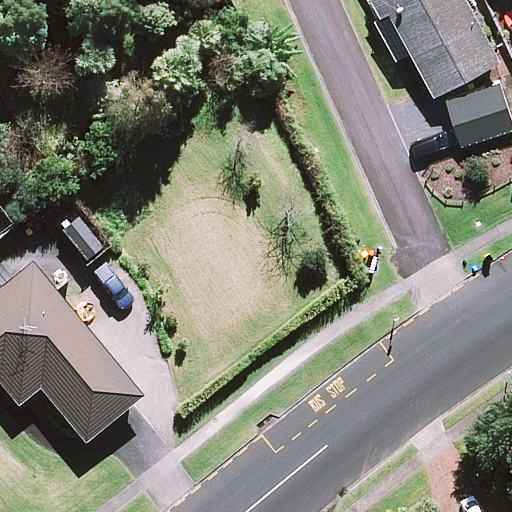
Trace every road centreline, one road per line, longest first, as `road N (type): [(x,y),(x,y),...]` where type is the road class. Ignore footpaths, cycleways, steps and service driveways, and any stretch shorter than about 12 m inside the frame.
road 1 (residential): [(457,341),(313,0)]
road 2 (residential): [(457,341),(247,511)]
